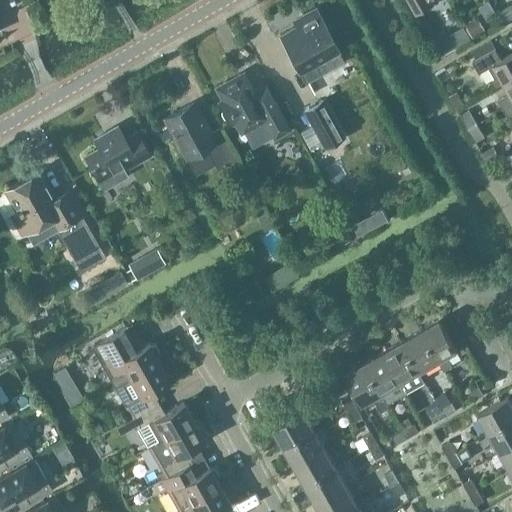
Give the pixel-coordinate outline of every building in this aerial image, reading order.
[(410,0),(418,13),(435,4),(432,0),(410,0)] [(320,13),(309,19),(280,35),(293,57),(295,56),(301,67),(314,59),(322,73),(344,61),(330,36),(332,35),(320,13)] [(478,17),(467,24),(474,36),(486,30),(478,17)] [(465,27),(451,35),(459,47),(472,40),(465,27)] [(496,88),(506,83),(511,79),(511,53),(502,59),(496,48),(473,61),(480,73),(490,68),(495,78),(492,80),(496,88)] [(361,72),(345,78),(352,97),(368,91),(361,72)] [(254,93),(243,75),(219,88),(226,101),(220,104),(222,108),(221,113),(224,117),(229,118),(231,122),(236,120),(242,130),(248,127),(251,128),(259,124),(261,120),(265,118),(275,137),(288,129),(265,87),(254,93)] [(499,100),(504,109),(511,104),(511,79),(506,83),(511,93),(499,100)] [(458,92),(450,97),(456,107),(464,102),(458,92)] [(344,137),(323,100),(305,110),(326,147),(344,137)] [(193,103),(167,117),(188,157),(206,147),(218,170),(238,158),(221,126),(209,133),(193,103)] [(472,113),(463,118),(469,128),(478,123),(472,113)] [(478,123),(469,128),(471,132),(475,139),(484,134),(478,123)] [(91,170),(93,169),(99,180),(136,159),(138,162),(150,155),(136,132),(125,138),(118,125),(95,139),(100,148),(85,156),(92,167),(89,168),(91,170)] [(493,147),(482,153),(488,163),(499,156),(493,147)] [(243,169),(236,173),(243,185),(249,181),(243,169)] [(56,198),(40,170),(5,190),(18,213),(11,217),(22,236),(52,219),(58,229),(81,215),(68,191),(56,198)] [(383,209),(372,215),(378,225),(388,220),(383,209)] [(274,226),(267,213),(258,217),(266,231),(274,226)] [(345,225),(324,236),(332,250),(352,240),(345,225)] [(148,253),(128,264),(136,278),(164,263),(158,252),(150,257),(148,253)] [(293,263),(281,270),(288,282),(300,275),(293,263)] [(121,271),(99,283),(106,296),(128,284),(121,271)] [(438,361),(444,371),(453,366),(447,356),(458,349),(441,319),(421,331),(438,361)] [(149,341),(145,344),(140,347),(129,326),(92,347),(109,377),(124,368),(130,378),(160,361),(157,355),(160,352),(155,343),(151,344),(149,341)] [(438,361),(421,331),(403,341),(420,371),(438,361)] [(420,371),(403,341),(384,352),(401,382),(420,371)] [(462,371),(476,364),(468,348),(454,355),(462,371)] [(401,382),(384,352),(365,363),(382,393),(401,382)] [(132,417),(159,402),(153,391),(171,380),(160,361),(130,378),(141,397),(125,406),(132,417)] [(363,404),(382,393),(365,363),(346,374),(363,404)] [(65,367),(54,373),(60,384),(72,378),(65,367)] [(469,393),(474,401),(484,394),(479,387),(469,393)] [(349,411),(357,406),(351,395),(343,400),(349,411)] [(490,433),(511,420),(511,401),(509,396),(479,413),(490,433)] [(0,420),(9,415),(0,399),(0,420)] [(159,402),(132,417),(134,422),(149,447),(194,421),(183,402),(165,412),(159,402)] [(441,408),(446,416),(456,410),(451,402),(441,408)] [(357,406),(349,411),(355,422),(364,417),(357,406)] [(446,416),(441,408),(430,414),(435,422),(446,416)] [(274,427),(285,447),(315,429),(304,410),(274,427)] [(132,417),(119,424),(122,429),(134,422),(132,417)] [(12,420),(0,427),(0,456),(1,456),(6,465),(6,466),(6,467),(31,452),(12,420)] [(501,452),(511,445),(511,420),(490,433),(501,452)] [(194,421),(149,447),(166,477),(184,466),(193,462),(187,451),(206,440),(204,438),(207,434),(201,424),(197,424),(194,421)] [(404,430),(408,437),(419,431),(415,423),(404,430)] [(482,428),(469,435),(474,445),(488,438),(482,428)] [(315,429),(285,447),(296,465),(326,448),(315,429)] [(408,437),(404,430),(393,436),(398,444),(408,437)] [(370,447),(378,442),(372,433),(364,437),(370,447)] [(64,440),(53,446),(56,451),(66,444),(64,440)] [(449,456),(457,451),(450,440),(442,445),(449,456)] [(378,442),(370,447),(375,457),(384,452),(378,442)] [(511,470),(511,445),(501,452),(511,470)] [(326,448),(296,465),(306,484),(337,467),(326,448)] [(457,451),(449,456),(455,466),(463,462),(457,451)] [(34,457),(0,477),(0,506),(23,493),(28,503),(27,503),(28,504),(53,490),(34,457)] [(190,477),(184,466),(166,477),(161,479),(178,509),(220,486),(217,479),(220,477),(215,468),(210,468),(209,466),(190,477)] [(317,503),(347,486),(337,467),(306,484),(317,503)] [(392,486),(400,482),(394,471),(386,475),(392,486)] [(470,493),(478,489),(472,478),(464,483),(470,493)] [(400,482),(392,486),(398,497),(406,492),(400,482)] [(218,511),(231,505),(220,486),(178,509),(180,511),(218,511)] [(347,486),(317,503),(322,511),(344,511),(358,505),(347,486)] [(486,498),(493,511),(511,500),(511,492),(508,486),(486,498)] [(478,489),(470,493),(477,504),(485,500),(478,489)] [(65,511),(56,495),(25,511),(65,511)]
